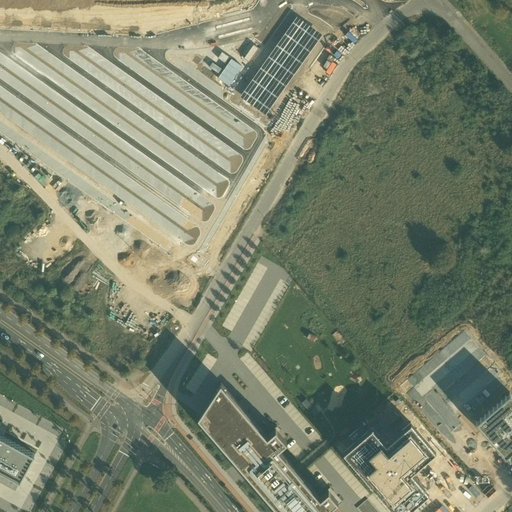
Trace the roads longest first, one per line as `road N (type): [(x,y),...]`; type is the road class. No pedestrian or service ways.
road 1 (unclassified): [(200,326),(341,72),(423,0)]
road 2 (tertiary): [(129,404),(0,312)]
road 3 (tertiary): [(9,336),(108,412)]
